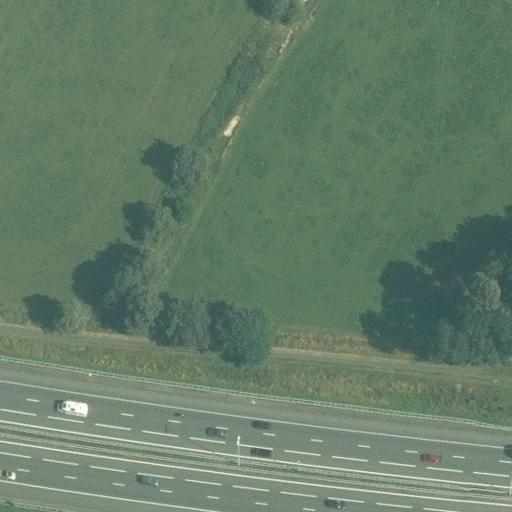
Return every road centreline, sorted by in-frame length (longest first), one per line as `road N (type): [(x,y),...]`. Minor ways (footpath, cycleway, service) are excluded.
road 1 (motorway): [(511,470),(0,404)]
road 2 (motorway): [(0,468),(348,511)]
